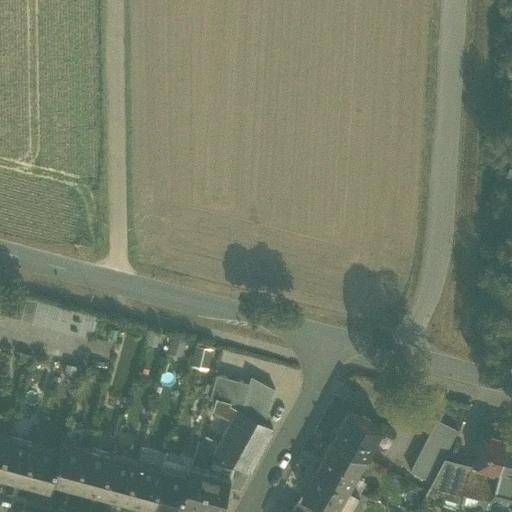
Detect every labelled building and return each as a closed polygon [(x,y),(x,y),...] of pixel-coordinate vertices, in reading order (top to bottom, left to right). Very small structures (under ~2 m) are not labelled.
[(15,293),(3,290),(0,300),(0,312),(9,315),(15,293)] [(26,296),(15,293),(9,315),(20,318),(26,296)] [(38,299),(26,296),(20,318),(32,321),(38,299)] [(49,302),(38,299),(32,321),(32,322),(43,325),(49,302)] [(61,306),(49,302),(43,325),(55,328),(61,306)] [(72,309),(61,306),(55,328),(66,331),(72,309)] [(84,312),(72,309),(66,331),(78,334),(84,312)] [(95,315),(84,312),(78,334),(89,337),(95,315)] [(186,339),(171,336),(167,352),(182,356),(186,339)] [(213,348),(196,343),(190,365),(207,369),(213,348)] [(229,403),(241,409),(249,382),(216,373),(210,397),(216,399),(216,396),(230,400),(229,403)] [(249,382),(241,409),(262,421),(268,411),(266,410),(271,400),(269,398),(275,388),(251,375),(249,382)] [(272,427),(262,421),(241,409),(229,403),(230,400),(216,396),(216,399),(213,408),(235,420),(217,451),(224,454),(220,461),(212,459),(209,468),(230,474),(230,475),(239,478),(268,426),(272,428),(272,427)] [(348,408),(332,438),(365,456),(381,426),(348,408)] [(409,469),(430,481),(457,429),(436,418),(409,469)] [(482,428),(472,463),(472,464),(498,471),(507,436),(507,435),(482,428)] [(0,470),(10,433),(0,430),(0,470)] [(0,470),(0,474),(24,481),(35,440),(10,433),(0,470)] [(511,436),(507,436),(498,471),(493,492),(511,496),(511,436)] [(349,485),(365,456),(332,438),(316,466),(349,485)] [(51,480),(77,486),(88,445),(63,439),(60,447),(51,480)] [(49,488),(51,480),(60,447),(35,440),(24,481),(49,488)] [(142,444),(138,459),(163,466),(165,456),(167,451),(142,444)] [(77,486),(102,493),(113,452),(88,445),(77,486)] [(102,493),(127,500),(138,459),(113,452),(102,493)] [(165,456),(163,466),(189,473),(192,464),(194,456),(184,454),(182,461),(165,456)] [(433,477),(448,481),(454,458),(444,456),(433,477)] [(466,461),(454,458),(448,481),(460,484),(466,461)] [(127,500),(152,507),(163,466),(138,459),(127,500)] [(493,492),(498,471),(472,464),(472,463),(466,461),(460,484),(459,490),(491,498),(493,492)] [(220,511),(230,475),(230,474),(209,468),(192,464),(189,473),(182,500),(220,511)] [(171,511),(178,511),(182,500),(189,473),(163,466),(152,507),(171,511)] [(301,492),(335,511),(342,497),(349,485),(316,466),(301,492)] [(446,486),(459,490),(460,484),(448,481),(446,486)] [(349,485),(342,497),(351,502),(358,490),(349,485)] [(337,511),(345,511),(351,502),(342,497),(335,511),(337,511)] [(291,511),(293,511),(317,511),(319,510),(297,499),(291,511)]
